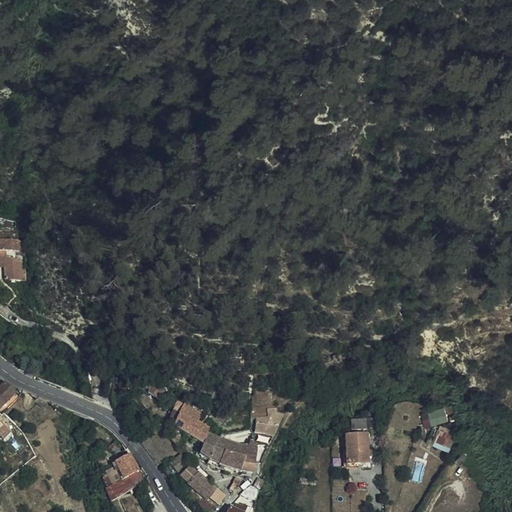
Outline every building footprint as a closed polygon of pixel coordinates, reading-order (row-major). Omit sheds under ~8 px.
[(4,268),(5,281),(20,281),(20,270),(19,239),(13,239),(6,239),(5,231),(0,231),(0,251),(4,252),(4,268)] [(344,362),(352,360),(350,354),(342,356),(344,362)] [(154,384),(147,380),(141,391),(147,394),(154,384)] [(5,383),(0,388),(0,408),(15,394),(5,383)] [(154,384),(147,394),(157,401),(164,390),(154,384)] [(191,439),(192,439),(196,426),(197,424),(198,421),(201,416),(197,413),(199,412),(199,410),(199,408),(198,406),(195,405),(193,406),(192,408),(191,410),(185,407),(176,402),(172,411),(179,415),(173,428),(184,435),(191,439)] [(283,420),(285,416),(268,410),(267,417),(259,418),(258,426),(258,427),(277,433),(277,432),(283,420)] [(167,425),(173,428),(179,415),(172,411),(167,425)] [(440,426),(455,422),(452,414),(437,419),(440,426)] [(1,421),(0,422),(0,436),(4,441),(12,434),(1,421)] [(366,431),(366,421),(351,422),(351,431),(366,431)] [(463,431),(458,422),(454,424),(459,433),(463,431)] [(192,439),(199,443),(201,444),(203,445),(209,448),(214,450),(218,440),(207,435),(209,431),(197,424),(196,426),(192,439)] [(273,439),(277,433),(258,427),(258,428),(257,434),(273,439)] [(449,453),(455,437),(437,429),(430,445),(449,453)] [(270,444),(273,439),(257,434),(256,439),(270,444)] [(177,448),(183,444),(176,436),(170,441),(171,442),(177,448)] [(367,454),(366,437),(345,438),(346,466),(367,465),(367,460),(371,460),(371,454),(367,454)] [(244,460),(244,459),(254,461),(255,451),(236,446),(220,441),(218,440),(214,450),(221,453),(223,453),(232,456),(244,460)] [(199,456),(209,462),(217,466),(223,453),(221,453),(214,450),(209,448),(203,445),(201,451),(199,456)] [(462,465),(470,454),(465,450),(457,461),(462,465)] [(239,473),(240,473),(244,459),(244,460),(232,456),(223,453),(217,466),(209,462),(208,465),(210,467),(222,472),(231,476),(233,472),(239,473)] [(177,471),(186,461),(181,456),(172,465),(177,471)] [(116,465),(124,481),(139,473),(131,457),(116,465)] [(240,473),(252,475),(254,461),(244,459),(240,473)] [(110,501),(110,504),(134,489),(143,482),(139,473),(124,481),(105,490),(110,501)] [(206,501),(215,490),(197,475),(187,485),(204,500),(206,501)] [(257,491),(258,492),(264,483),(258,479),(253,488),(257,491)] [(238,486),(233,484),(229,492),(234,494),(238,486)] [(257,491),(253,488),(252,488),(249,488),(245,491),(240,496),(254,505),(257,491)] [(217,491),(211,499),(219,506),(224,498),(224,496),(217,491)] [(206,511),(208,511),(210,509),(212,507),(206,501),(204,500),(199,505),(206,511)]
